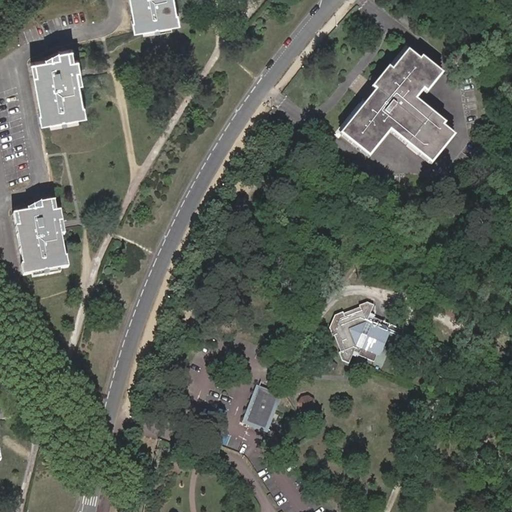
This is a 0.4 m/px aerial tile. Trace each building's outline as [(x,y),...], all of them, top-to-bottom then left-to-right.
[(131,21),(133,32),(142,30),(170,26),(179,24),(177,13),(175,13),(173,0),(129,0),(133,21),(131,21)] [(170,26),(142,30),(143,34),(171,30),(170,26)] [(40,125),(43,124),(49,123),(77,118),(86,116),(84,105),(82,106),(78,84),(76,71),(80,70),(78,60),(74,60),(70,61),(68,51),(59,53),(59,57),(52,58),(52,59),(45,60),(35,63),(37,75),(33,76),(40,113),(38,114),(40,125)] [(44,58),(45,60),(52,59),(52,58),(59,57),(59,53),(58,51),(44,58)] [(367,110),(363,107),(339,135),(366,158),(387,134),(390,130),(430,164),(450,140),(439,130),(411,106),(414,103),(424,90),(437,75),(422,61),(419,64),(407,53),(390,74),(379,88),(382,91),(367,110)] [(375,92),(379,88),(390,74),(387,71),(372,89),(375,92)] [(440,78),(437,75),(424,90),(427,93),(440,78)] [(375,92),(363,107),(367,110),(382,91),(379,88),(375,92)] [(441,127),(414,103),(411,106),(439,130),(441,127)] [(77,118),(49,123),(50,127),(78,122),(77,118)] [(390,130),(387,134),(427,167),(430,164),(390,130)] [(20,265),(22,276),(30,274),(58,269),(67,268),(66,258),(64,258),(60,236),(58,223),(62,223),(60,211),(55,212),(52,213),(50,202),(40,204),(41,208),(34,210),(35,211),(27,212),(17,215),(19,227),(15,228),(22,265),(20,265)] [(26,210),(27,212),(35,211),(34,210),(41,208),(40,204),(40,203),(26,210)] [(58,269),(30,274),(31,278),(59,273),(58,269)] [(341,321),(340,319),(340,316),(332,318),(327,332),(330,339),(333,338),(335,337),(341,354),(339,354),(337,355),(339,363),(347,367),(352,356),(353,354),(358,356),(356,358),(356,359),(371,366),(378,350),(374,348),(377,341),(382,343),(385,334),(388,328),(373,321),(372,322),(371,325),(366,323),(367,320),(372,309),(366,307),(357,310),(357,313),(358,316),(341,321)] [(388,328),(385,334),(396,339),(398,333),(388,328)] [(335,337),(333,338),(339,354),(341,354),(335,337)] [(278,396),(258,389),(245,423),(265,431),(278,396)] [(308,395),(300,398),(297,404),(298,411),(304,415),(312,412),(315,407),(314,400),(308,395)]
